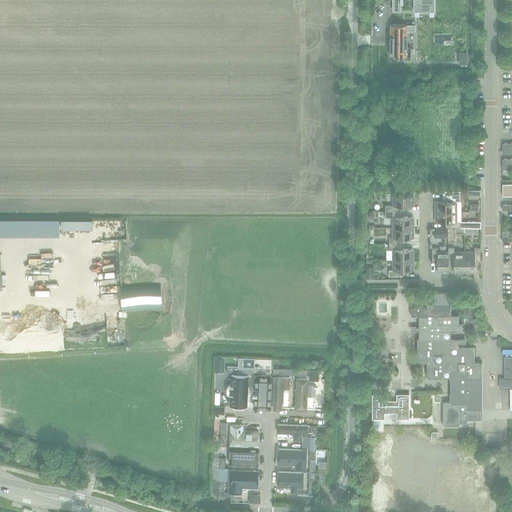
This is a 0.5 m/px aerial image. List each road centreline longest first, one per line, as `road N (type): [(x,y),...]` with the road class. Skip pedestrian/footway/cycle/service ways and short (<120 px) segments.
road 1 (residential): [(489,0),(488,281)]
road 2 (residential): [(488,281),(424,281),(423,197)]
